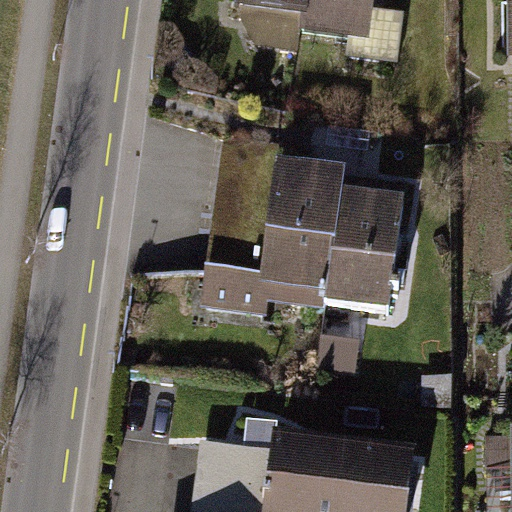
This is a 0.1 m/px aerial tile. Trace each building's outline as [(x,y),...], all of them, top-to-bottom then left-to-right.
[(246,0),(242,35),(251,36),(249,52),(306,59),(308,43),(316,44),(321,0),(246,0)] [(388,0),(321,0),(316,44),(382,53),(380,64),(405,67),(411,24),(386,21),(388,0)] [(350,214),(353,188),(283,180),(270,290),(208,283),(204,315),(267,322),(268,311),(338,319),(350,214)] [(350,214),(338,319),(402,326),(414,221),(350,214)] [(362,357),(326,353),(323,378),(359,382),(362,357)] [(461,389),(428,389),(428,418),(461,418),(461,389)] [(422,511),(429,469),(288,445),(285,467),(213,455),(203,511),(422,511)] [(511,451),(483,451),(483,490),(511,490),(511,451)]
